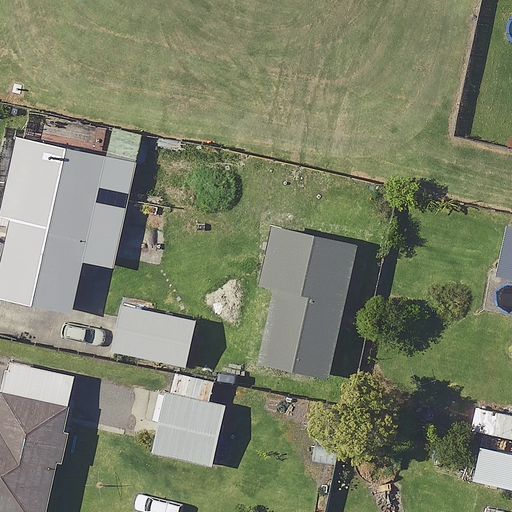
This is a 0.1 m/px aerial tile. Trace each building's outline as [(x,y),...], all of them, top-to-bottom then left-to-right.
[(101,287),(116,207),(87,202),(90,184),(119,190),(130,135),(101,129),(96,152),(3,134),(0,147),(0,296),(64,309),(69,281),(101,287)] [(511,225),(499,222),(487,273),(511,278),(511,289),(505,320),(511,321),(511,225)] [(187,317),(120,304),(111,350),(178,363),(187,317)] [(39,511),(67,375),(0,361),(0,511),(39,511)] [(217,402),(155,391),(144,452),(206,463),(217,402)] [(511,428),(511,412),(468,406),(464,429),(511,437),(511,428)] [(511,450),(475,441),(465,477),(511,489),(511,450)]
